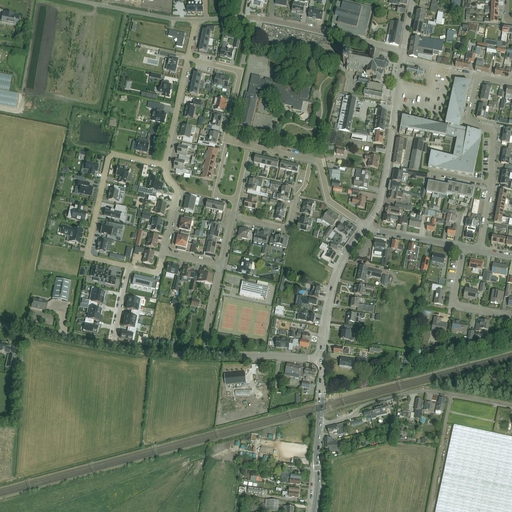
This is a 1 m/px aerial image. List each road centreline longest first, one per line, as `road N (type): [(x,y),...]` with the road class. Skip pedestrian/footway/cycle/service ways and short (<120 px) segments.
road 1 (residential): [(129,266),(86,256),(108,158),(163,164)]
road 2 (unclassified): [(511,406),(420,392),(319,424)]
road 3 (residential): [(479,249),(491,137),(467,118),(476,76)]
road 4 (tertiary): [(363,226),(383,185),(404,50)]
road 5 (residential): [(404,50),(229,18)]
road 6 (tertiary): [(321,360),(333,280),(363,226)]
road 7 (residential): [(232,216),(288,226),(310,161)]
road 8 (unclassified): [(194,19),(72,0)]
road 9 (residential): [(225,139),(240,74),(187,59)]
